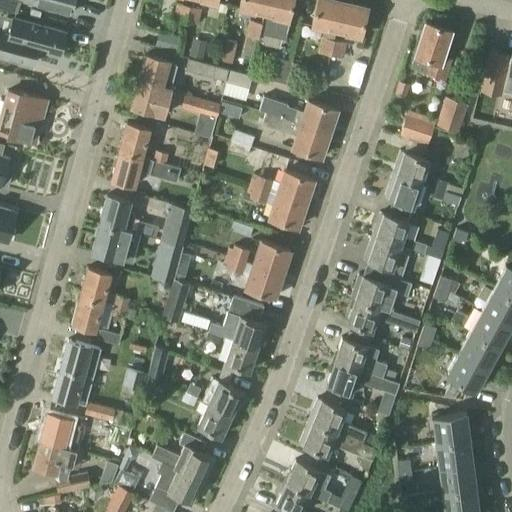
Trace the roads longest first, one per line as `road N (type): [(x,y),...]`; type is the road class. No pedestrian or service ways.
road 1 (residential): [(219,511),(291,345),(404,0)]
road 2 (residential): [(125,0),(0,468)]
